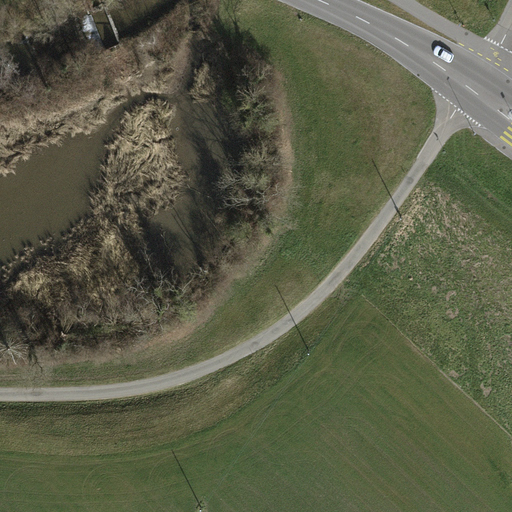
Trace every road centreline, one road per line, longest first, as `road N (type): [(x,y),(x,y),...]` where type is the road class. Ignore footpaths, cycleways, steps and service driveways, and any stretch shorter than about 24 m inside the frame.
road 1 (track): [(0,394),(121,391),(184,377),(243,351),(305,309),(386,219),(471,84)]
road 2 (tertiary): [(317,0),(471,84)]
